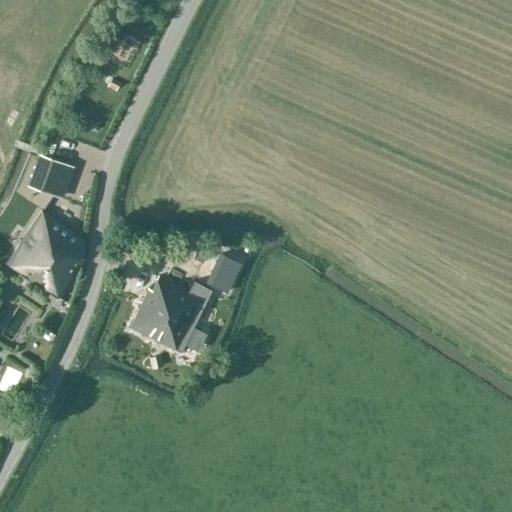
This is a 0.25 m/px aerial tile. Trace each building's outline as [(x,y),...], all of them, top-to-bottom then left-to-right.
[(115,91),(119,83),(111,78),(107,86),(115,91)] [(58,196),(70,165),(39,155),(27,185),(39,189),(58,196)] [(9,264),(58,296),(82,259),(83,242),(42,210),(9,264)] [(220,252),(206,282),(225,291),(239,261),(220,252)] [(147,288),(130,325),(180,350),(186,339),(211,290),(195,282),(189,293),(158,275),(156,279),(150,290),(147,288)] [(6,327),(18,331),(23,316),(12,312),(6,327)] [(54,334),(46,330),(43,336),(51,340),(54,334)]
